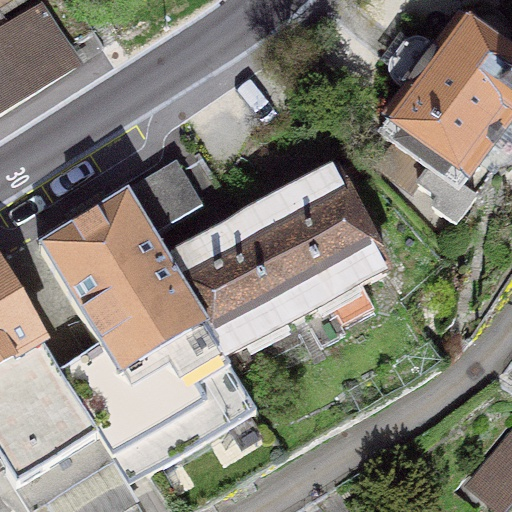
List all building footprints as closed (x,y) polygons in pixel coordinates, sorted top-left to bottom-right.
[(0,117),(79,69),(40,7),(0,32),(0,117)] [(482,14),(463,24),(438,54),(419,41),(405,46),(389,72),(392,81),(409,94),(379,135),(428,172),(416,187),(439,205),(434,212),(455,229),(472,206),(458,195),(511,123),(511,70),(499,60),(508,39),(501,21),(482,14)] [(335,176),(166,265),(223,360),(327,305),(340,329),(372,313),(360,288),(387,274),(335,176)] [(99,348),(109,363),(91,374),(122,427),(99,441),(112,463),(155,437),(171,463),(253,413),(223,360),(166,265),(155,247),(158,245),(127,195),(38,249),(99,348)] [(112,463),(99,441),(122,427),(91,374),(109,363),(99,348),(80,361),(60,375),(0,274),(0,463),(28,511),(30,511),(45,503),(49,511),(115,511),(128,504),(134,500),(127,488),(112,463)] [(511,441),(497,459),(511,471),(511,441)]
